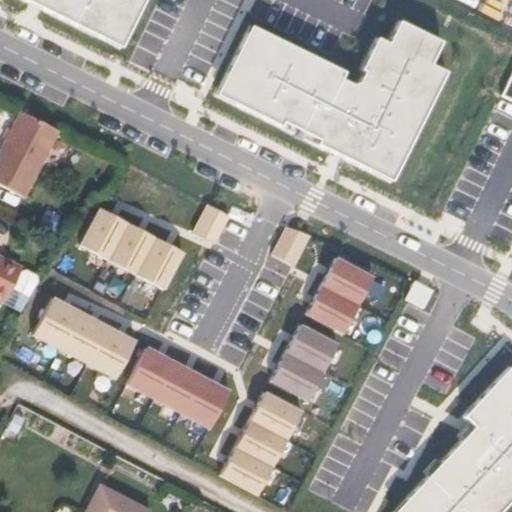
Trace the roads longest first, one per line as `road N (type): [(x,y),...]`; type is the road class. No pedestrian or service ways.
road 1 (residential): [(511,300),(0,44)]
road 2 (track): [(253,511),(26,387)]
